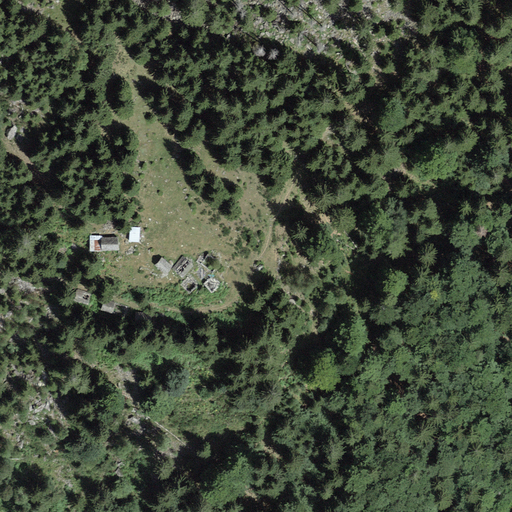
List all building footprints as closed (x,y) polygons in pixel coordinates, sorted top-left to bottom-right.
[(101,235),(89,235),(89,251),(118,250),(118,237),(101,237),(101,235)] [(182,256),(171,268),(182,277),(192,264),(182,256)] [(171,266),(161,257),(155,265),(165,273),(171,266)] [(92,294),(76,289),(73,300),(88,305),(92,294)] [(115,305),(103,300),(100,309),(111,314),(115,305)] [(152,314),(135,312),(134,325),(151,327),(152,314)]
